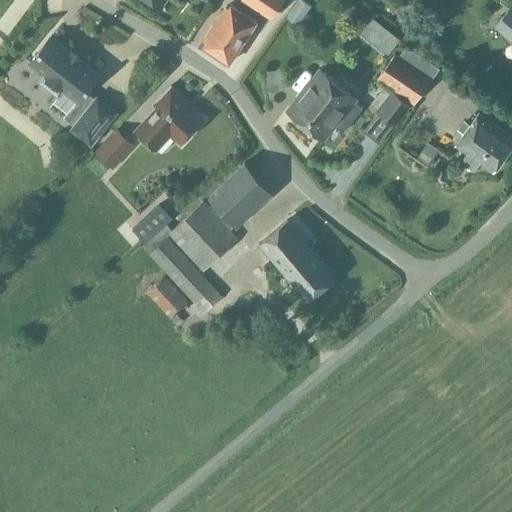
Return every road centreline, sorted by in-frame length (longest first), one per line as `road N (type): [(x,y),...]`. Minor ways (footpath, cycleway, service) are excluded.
road 1 (unclassified): [(432,281),(308,190),(215,69),(96,0)]
road 2 (unclassified): [(157,511),(432,281)]
